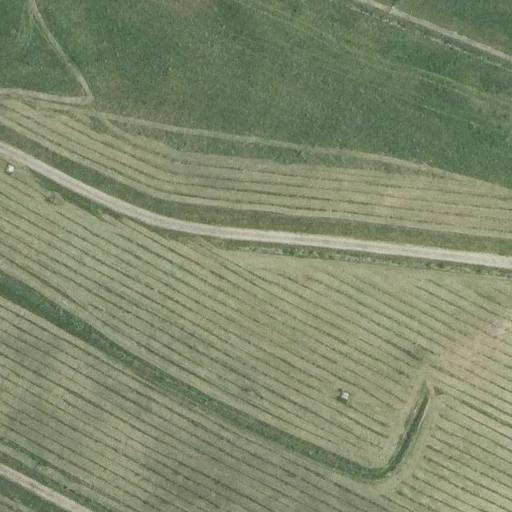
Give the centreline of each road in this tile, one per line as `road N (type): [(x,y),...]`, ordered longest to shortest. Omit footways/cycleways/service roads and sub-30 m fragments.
road 1 (track): [(511,261),(177,224),(134,212),(0,146)]
road 2 (track): [(337,0),(511,63)]
